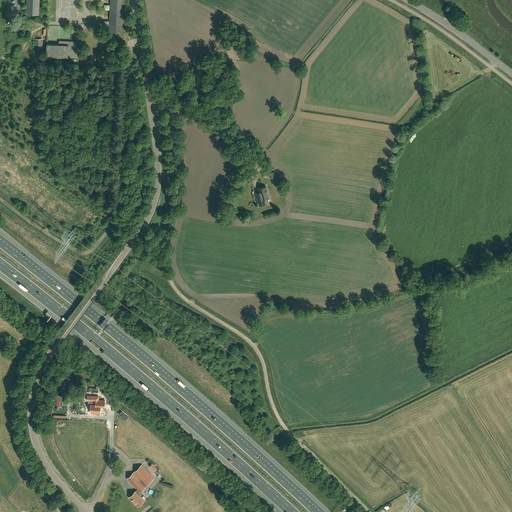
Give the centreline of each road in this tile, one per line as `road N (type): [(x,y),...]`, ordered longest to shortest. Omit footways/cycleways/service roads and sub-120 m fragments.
road 1 (unclassified): [(85,511),(37,451),(30,413),(44,359),(146,222),(158,192),(134,0)]
road 2 (motorway): [(316,511),(144,357),(0,243)]
road 3 (motorway): [(0,264),(291,511)]
road 4 (secondary): [(511,73),(405,0)]
